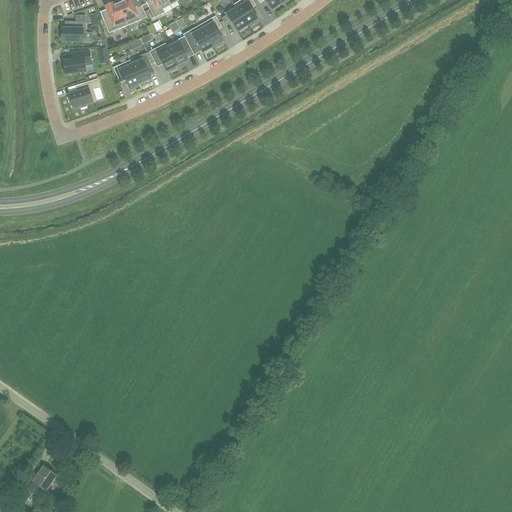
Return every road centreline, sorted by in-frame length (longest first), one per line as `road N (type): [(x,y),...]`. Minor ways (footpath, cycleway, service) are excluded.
road 1 (secondary): [(417,0),(111,177),(47,200),(0,206)]
road 2 (residential): [(44,3),(46,84),(61,138),(178,91),(324,0)]
road 3 (unclassified): [(177,511),(0,385)]
